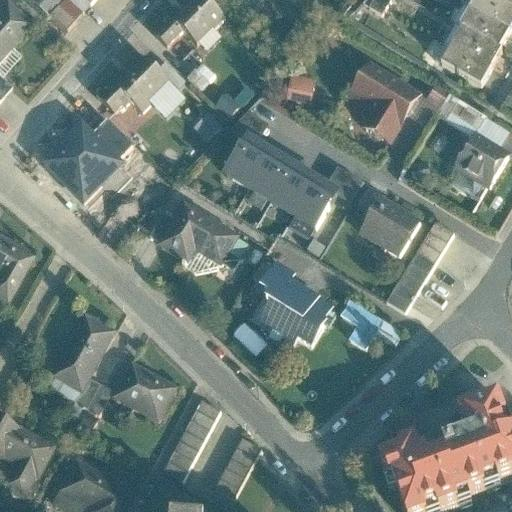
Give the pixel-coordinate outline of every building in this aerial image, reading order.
[(66,0),(50,17),(67,32),(96,0),(66,0)] [(223,20),(200,0),(196,0),(182,15),(181,13),(155,40),(167,50),(183,34),(197,47),(223,20)] [(475,0),(470,10),(510,33),(511,29),(511,10),(493,0),(475,0)] [(511,0),(493,0),(511,10),(511,0)] [(0,64),(33,28),(5,3),(0,8),(0,64)] [(470,10),(460,28),(462,29),(500,51),(510,33),(470,10)] [(452,48),(493,71),(503,53),(500,51),(462,29),(452,48)] [(493,71),(452,48),(440,67),(481,91),(493,71)] [(169,84),(143,61),(125,80),(124,78),(101,102),(116,116),(128,103),(141,116),(169,84)] [(206,94),(217,76),(199,65),(188,83),(206,94)] [(421,99),(370,68),(349,103),(371,117),(361,132),(390,151),(421,99)] [(316,84),(294,80),(290,105),(312,108),(316,84)] [(0,104),(12,92),(0,81),(0,104)] [(442,114),(471,126),(477,112),(448,100),(442,114)] [(110,151),(85,127),(68,145),(66,143),(40,169),(56,183),(59,179),(62,181),(71,172),(81,181),(110,151)] [(511,158),(476,136),(454,172),(489,194),(511,158)] [(248,146),(227,180),(295,222),(289,232),(309,244),(315,234),(316,234),(337,200),(325,193),(257,151),(248,146)] [(104,222),(122,206),(112,195),(94,211),(104,222)] [(382,204),(361,238),(377,246),(379,243),(388,249),(386,253),(400,261),(421,229),(382,204)] [(239,241),(183,207),(173,224),(160,247),(157,251),(188,268),(196,257),(221,273),(223,269),(234,275),(248,250),(237,244),(239,241)] [(117,241),(138,228),(126,208),(104,221),(117,241)] [(160,247),(173,224),(163,219),(150,241),(160,247)] [(406,317),(453,239),(435,228),(388,306),(406,317)] [(34,259),(0,241),(0,307),(6,311),(34,259)] [(324,328),(333,314),(291,289),(296,282),(276,270),(258,297),(268,302),(263,310),(268,313),(260,326),(263,327),(260,332),(294,353),(298,346),(311,354),(327,329),(324,328)] [(358,331),(349,345),(367,356),(376,342),(395,354),(404,339),(352,305),(342,321),(358,331)] [(90,383),(115,335),(82,319),(50,381),(80,397),(82,398),(90,383)] [(177,392),(131,367),(111,403),(158,428),(177,392)] [(100,388),(90,383),(82,398),(80,397),(74,408),(86,414),(100,388)] [(112,395),(100,388),(86,414),(98,420),(112,395)] [(427,468),(425,458),(420,460),(416,447),(396,454),(398,459),(378,466),(389,500),(394,498),(398,511),(463,511),(472,509),(469,503),(501,492),(500,488),(511,483),(511,442),(508,444),(506,438),(511,435),(511,431),(501,404),(458,418),(466,445),(441,455),(443,462),(427,468)] [(183,486),(220,416),(201,406),(164,476),(183,486)] [(55,453),(0,425),(0,464),(10,470),(0,489),(0,493),(22,505),(34,481),(37,483),(55,453)] [(234,505),(261,453),(243,444),(217,496),(234,505)] [(128,511),(137,497),(73,464),(56,497),(85,511),(128,511)]
